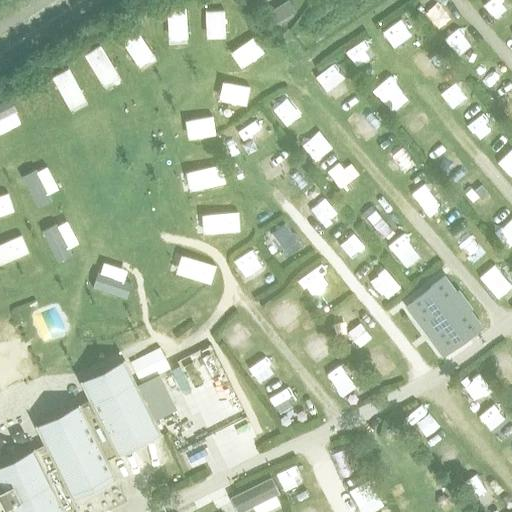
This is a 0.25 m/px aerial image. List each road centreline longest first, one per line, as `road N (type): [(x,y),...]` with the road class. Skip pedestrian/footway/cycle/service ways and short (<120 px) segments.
road 1 (track): [(408,213),(292,71),(395,0)]
road 2 (track): [(365,20),(477,155)]
